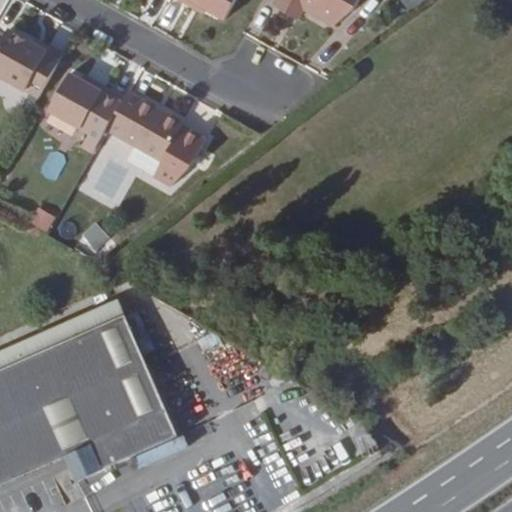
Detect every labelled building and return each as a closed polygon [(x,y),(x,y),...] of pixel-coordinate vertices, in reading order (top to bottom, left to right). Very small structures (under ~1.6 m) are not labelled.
[(180,0),(188,5),(191,0),(206,9),(226,20),(233,6),(236,0),(180,0)] [(204,13),(206,9),(191,0),(188,5),(204,13)] [(279,0),(276,7),(288,14),(295,3),(304,8),(335,26),(355,10),(360,0),(279,0)] [(298,19),(304,8),(295,3),(288,14),(298,19)] [(0,74),(40,97),(62,59),(10,30),(0,47),(0,74)] [(36,44),(62,59),(64,55),(38,40),(36,44)] [(89,83),(83,80),(71,73),(50,110),(82,129),(102,140),(108,130),(125,98),(105,87),(91,79),(89,83)] [(108,130),(163,161),(155,176),(173,186),(191,168),(208,139),(184,125),(185,123),(129,92),(108,130)] [(151,175),(155,159),(130,151),(126,168),(151,175)] [(82,236),(95,247),(106,233),(93,223),(82,236)] [(0,370),(127,314),(120,298),(68,321),(0,351),(0,370)] [(127,314),(0,370),(0,485),(67,456),(78,481),(180,436),(127,314)]
